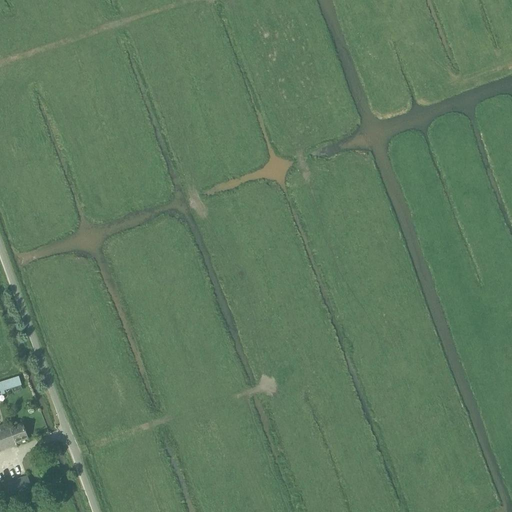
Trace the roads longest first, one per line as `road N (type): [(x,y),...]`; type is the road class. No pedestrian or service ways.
road 1 (track): [(276,381),(75,453)]
road 2 (track): [(194,0),(0,61)]
road 3 (unclassified): [(0,243),(52,387)]
road 4 (unclassified): [(97,511),(52,387)]
